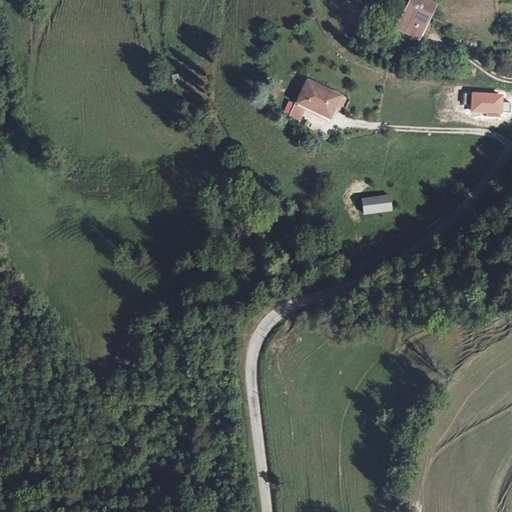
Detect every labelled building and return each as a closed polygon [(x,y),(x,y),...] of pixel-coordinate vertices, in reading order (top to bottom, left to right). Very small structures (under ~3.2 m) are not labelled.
[(428,0),(413,0),(404,18),(409,20),(404,29),(421,38),(438,5),(428,0)] [(399,27),(404,29),(409,20),(404,18),(399,27)] [(173,84),(180,83),(179,73),(172,74),(173,84)] [(335,96),(304,80),(293,100),(325,117),(331,105),(335,96)] [(340,99),(335,96),(331,105),(336,107),(340,99)] [(299,107),(282,98),(279,103),(288,108),(286,112),(294,116),(299,107)] [(364,215),(392,211),(390,197),(362,201),(364,215)]
